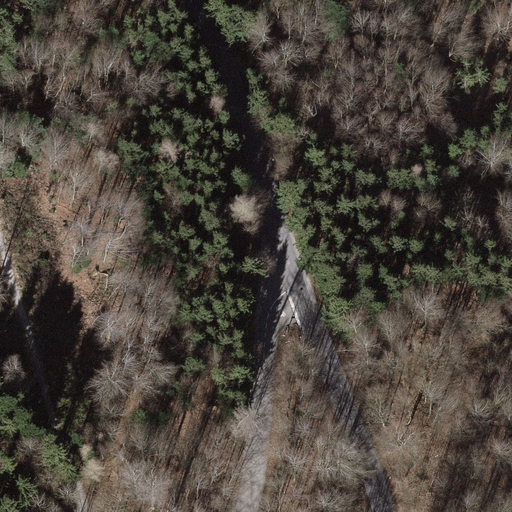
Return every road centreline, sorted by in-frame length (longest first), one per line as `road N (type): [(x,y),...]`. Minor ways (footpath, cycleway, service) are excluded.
road 1 (track): [(0,223),(87,511)]
road 2 (unclassified): [(296,283),(256,149),(197,0)]
road 3 (unclassified): [(382,511),(296,283)]
road 4 (unclassified): [(296,283),(281,294),(267,329),(264,436),(250,511)]
